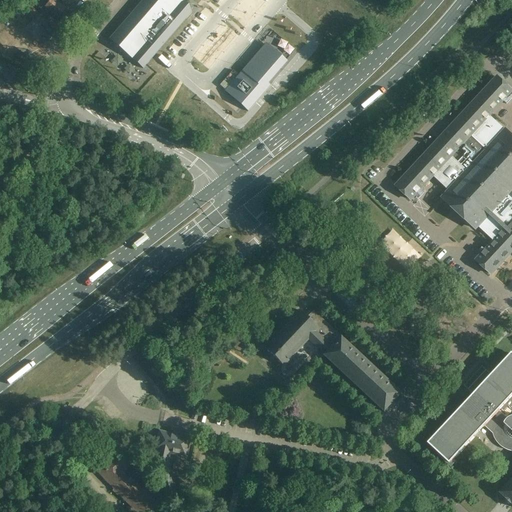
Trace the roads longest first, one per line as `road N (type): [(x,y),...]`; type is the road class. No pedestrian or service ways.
road 1 (unclassified): [(150,415),(126,409),(108,387),(111,371),(267,231),(238,200)]
road 2 (primary): [(238,200),(378,89),(464,0)]
road 3 (primary): [(0,386),(238,200)]
road 4 (primary): [(434,0),(364,69),(222,182)]
road 5 (primary): [(222,182),(0,352)]
road 6 (unclassified): [(222,182),(189,152),(76,99)]
